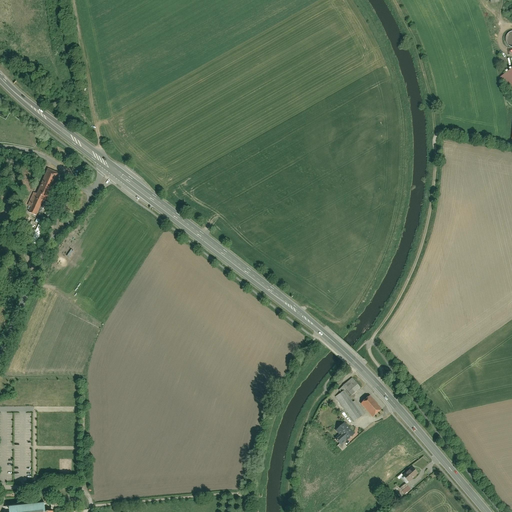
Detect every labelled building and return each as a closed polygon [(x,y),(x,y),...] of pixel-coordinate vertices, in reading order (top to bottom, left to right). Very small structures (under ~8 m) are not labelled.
[(511,69),(502,77),(511,91),(511,69)] [(44,200),(48,202),(60,174),(48,169),(37,195),(33,193),(25,211),(37,216),(44,200)] [(360,388),(352,379),(344,386),(352,395),(360,388)] [(335,397),(353,422),(363,417),(345,391),(335,397)] [(369,395),(361,401),(375,418),(382,411),(369,395)] [(357,435),(345,423),(337,431),(340,434),(336,438),(344,447),(357,435)] [(420,476),(414,468),(402,478),(409,486),(420,476)] [(402,495),(409,490),(406,486),(400,491),(402,495)]
